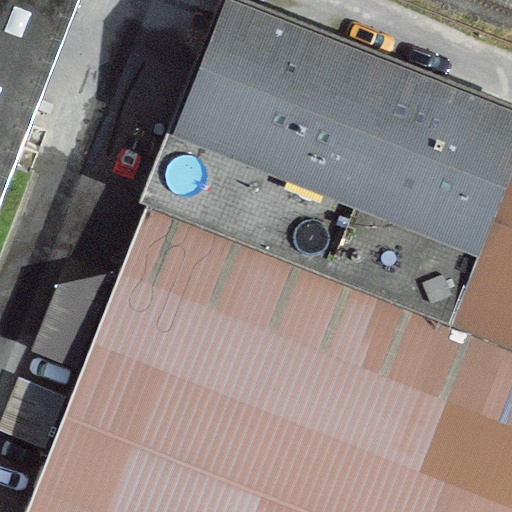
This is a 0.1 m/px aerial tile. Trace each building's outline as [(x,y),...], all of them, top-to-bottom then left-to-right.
[(0,0),(0,201),(78,0),(0,0)] [(226,0),(147,201),(511,345),(511,108),(237,0),(226,0)] [(511,511),(511,345),(147,201),(24,511),(511,511)] [(82,361),(116,275),(70,257),(37,343),(82,361)] [(8,402),(55,422),(76,369),(28,350),(8,402)]
